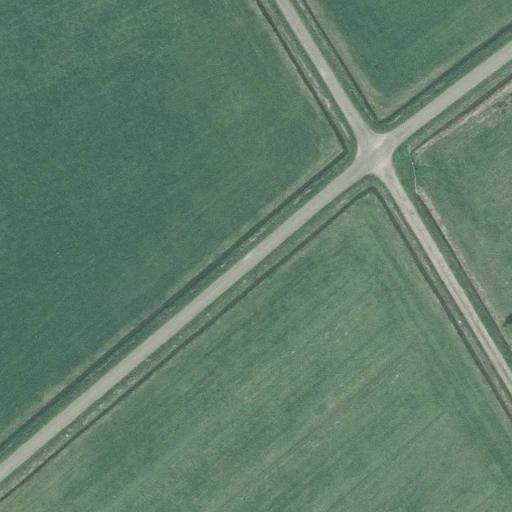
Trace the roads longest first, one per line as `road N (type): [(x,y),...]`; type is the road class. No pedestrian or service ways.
road 1 (unclassified): [(0,474),(373,157)]
road 2 (track): [(511,391),(373,157)]
road 3 (unclassified): [(373,157),(278,0)]
road 4 (unclassified): [(373,157),(511,52)]
